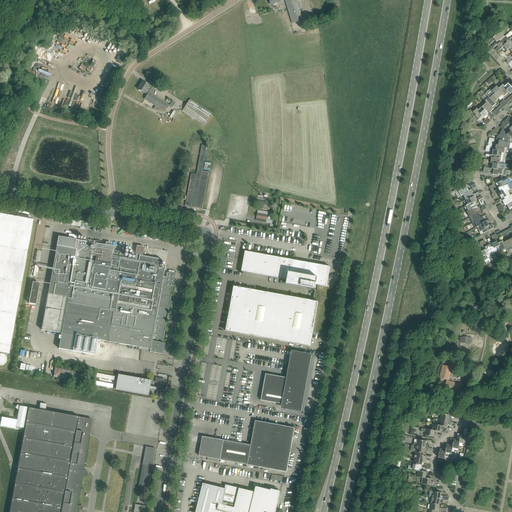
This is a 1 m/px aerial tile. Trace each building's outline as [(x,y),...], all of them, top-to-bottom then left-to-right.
[(296,0),(269,0),(271,5),(280,2),(280,1),(284,0),(292,23),(302,20),(296,0)] [(328,0),(311,0),(314,11),(318,10),(318,12),(326,10),(325,6),(330,5),(328,0)] [(495,43),(497,45),(498,44),(500,42),(499,41),(504,37),(501,33),(500,33),(499,33),(493,38),(496,42),(495,43)] [(508,41),(504,37),(499,41),(500,42),(498,44),(502,48),(503,47),(506,45),(505,44),(508,41)] [(90,40),(87,45),(93,48),(96,43),(90,40)] [(103,86),(108,89),(119,71),(114,68),(103,86)] [(149,85),(143,81),(137,89),(143,93),(144,93),(147,95),(144,99),(155,106),(153,109),(155,110),(157,107),(165,112),(169,105),(149,92),(145,90),(149,85)] [(503,85),(507,90),(506,91),(508,93),(510,94),(511,92),(511,86),(508,83),(507,81),(503,85)] [(497,87),(501,91),(500,92),(504,96),(508,93),(506,91),(507,90),(503,85),(501,83),(497,87)] [(500,100),(504,96),(500,92),(501,91),(497,87),(496,86),(491,90),(500,100)] [(492,99),(495,102),(499,99),(500,100),(492,91),(491,91),(490,89),(486,94),(487,96),(491,100),(492,99)] [(490,105),(492,107),(496,104),(495,102),(492,99),(491,100),(487,96),(483,99),(486,103),(489,106),(490,105)] [(187,105),(183,111),(204,125),(212,113),(190,99),(187,105)] [(482,106),(487,111),(487,110),(489,113),(494,109),(492,107),(490,105),(489,106),(486,103),(482,106)] [(481,105),(477,108),(481,113),(480,114),(484,118),(488,114),(489,115),(490,114),(489,113),(487,110),(487,111),(482,106),(481,105)] [(471,110),(468,112),(477,121),(478,120),(480,122),(484,118),(480,114),(481,113),(477,108),(473,112),(471,110)] [(498,135),(509,140),(510,138),(511,138),(511,139),(511,132),(510,131),(506,134),(504,132),(505,132),(503,130),(501,131),(499,135),(498,135)] [(498,135),(496,140),(499,140),(498,145),(501,146),(500,147),(507,148),(511,149),(511,143),(508,143),(509,140),(498,135)] [(185,205),(185,206),(196,208),(202,209),(209,172),(202,171),(207,146),(202,145),(196,174),(191,173),(186,201),(185,205)] [(496,145),(495,150),(497,151),(497,152),(504,153),(506,154),(507,148),(500,147),(501,146),(498,145),(496,145)] [(491,155),(490,155),(489,157),(491,157),(494,158),(494,157),(503,159),(504,153),(497,152),(497,151),(495,150),(493,150),(491,155)] [(484,167),(483,170),(489,171),(493,172),(493,175),(498,176),(498,174),(502,175),(505,176),(506,170),(504,170),(497,169),(496,170),(491,169),(487,168),(484,167)] [(503,186),(503,187),(509,184),(506,179),(503,181),(501,178),(499,179),(495,180),(495,183),(498,183),(500,187),(503,186)] [(500,187),(498,188),(501,193),(503,192),(504,193),(509,190),(511,188),(511,185),(511,183),(509,184),(503,187),(503,186),(500,187)] [(461,196),(463,195),(466,193),(466,192),(469,191),(466,186),(461,188),(461,187),(457,189),(458,192),(458,191),(461,196)] [(470,190),(469,191),(466,192),(466,193),(463,195),(465,200),(471,197),(470,196),(473,195),(470,190)] [(501,199),(500,200),(501,202),(502,201),(505,200),(504,199),(511,195),(509,190),(504,193),(503,192),(501,193),(499,194),(501,199)] [(466,206),(468,205),(472,203),(472,204),(475,203),(477,202),(474,197),(475,196),(474,194),(473,195),(470,196),(471,197),(465,200),(463,201),(466,206)] [(505,206),(507,205),(509,204),(509,203),(511,200),(511,195),(504,199),(505,200),(502,201),(505,206)] [(477,207),(475,203),(472,204),(472,203),(468,205),(466,206),(464,207),(467,212),(471,209),(472,210),(475,208),(477,207)] [(467,212),(470,218),(478,213),(475,208),(472,210),(471,209),(467,212)] [(257,213),(256,221),(266,222),(270,223),(270,221),(268,220),(268,218),(267,217),(267,215),(268,212),(258,210),(258,213),(257,213)] [(473,223),(474,222),(477,221),(476,220),(480,218),(478,213),(470,218),(473,223)] [(0,353),(8,355),(33,220),(0,214),(0,353)] [(477,227),(479,226),(482,224),(482,223),(485,222),(482,217),(480,218),(476,220),(477,221),(474,222),(477,227)] [(66,218),(65,224),(80,227),(81,221),(66,218)] [(479,226),(477,227),(479,232),(481,231),(482,231),(483,233),(488,231),(494,228),(492,224),(489,226),(487,221),(485,222),(482,223),(482,224),(479,226)] [(48,294),(41,330),(60,333),(61,333),(61,335),(60,339),(58,348),(72,351),(75,336),(130,346),(133,346),(136,347),(139,348),(145,349),(145,350),(149,351),(150,351),(150,352),(162,354),(164,344),(162,343),(163,343),(162,342),(166,320),(167,320),(167,319),(168,315),(168,314),(167,314),(171,291),(172,291),(175,274),(167,272),(166,277),(165,279),(163,278),(163,276),(165,265),(161,264),(162,260),(139,256),(140,255),(142,255),(144,247),(136,246),(135,254),(134,259),(122,257),(123,252),(113,250),(113,246),(111,246),(105,245),(81,241),(58,236),(56,246),(57,246),(48,294)] [(489,244),(490,245),(491,248),(492,247),(495,253),(500,250),(498,247),(499,246),(498,243),(497,241),(492,244),(491,243),(489,244)] [(503,241),(498,243),(499,246),(498,247),(500,250),(501,252),(506,250),(504,247),(506,246),(504,242),(503,241)] [(489,252),(490,255),(495,253),(492,247),(491,248),(490,245),(485,247),(486,249),(487,252),(489,252)] [(486,249),(481,252),(483,256),(482,257),(485,262),(488,261),(489,263),(493,261),(490,255),(489,252),(487,252),(486,249)] [(286,285),(307,289),(315,290),(316,285),(326,287),(329,266),(245,251),(241,271),(287,280),(286,283),(286,285)] [(32,282),(29,303),(35,305),(39,283),(32,282)] [(310,346),(313,331),(318,302),(234,286),(231,302),(236,303),(234,312),(232,312),(231,317),(233,317),(231,329),(226,328),(226,331),(310,346)] [(286,405),(286,409),(285,409),(289,410),(298,411),(301,412),(302,407),(303,399),(304,399),(311,360),(295,357),(291,378),(286,378),(266,374),(261,400),(282,404),(286,405)] [(443,365),(441,374),(448,376),(450,370),(450,367),(443,365)] [(55,366),(53,377),(83,382),(85,371),(55,366)] [(119,374),(116,389),(149,395),(150,389),(157,391),(157,387),(150,386),(151,380),(119,374)] [(165,395),(167,384),(163,383),(163,382),(162,382),(162,379),(164,379),(156,377),(155,382),(158,383),(157,387),(157,391),(156,396),(161,397),(161,394),(165,395)] [(445,390),(458,393),(460,384),(455,383),(455,384),(446,382),(445,390)] [(76,511),(77,511),(75,510),(81,476),(87,477),(87,472),(86,472),(86,470),(82,469),(88,436),(92,419),(45,411),(46,404),(40,403),(39,410),(28,408),(28,413),(27,412),(27,408),(19,406),(17,420),(2,417),(0,426),(15,428),(24,430),(9,511),(76,511)] [(449,420),(449,415),(441,413),(439,420),(451,422),(452,419),(450,419),(450,420),(449,420)] [(202,436),(199,456),(208,458),(219,460),(247,465),(287,472),(295,428),(255,421),(254,431),(252,431),(251,434),(253,435),(251,445),(224,440),(202,436)] [(421,428),(421,432),(425,433),(424,435),(426,436),(426,437),(426,438),(429,438),(429,436),(433,437),(434,432),(435,432),(436,434),(437,434),(438,432),(431,430),(426,429),(421,428)] [(417,440),(416,446),(428,448),(429,445),(427,445),(426,446),(425,446),(426,441),(417,440)] [(446,447),(444,457),(445,457),(451,458),(451,454),(452,448),(453,445),(449,444),(447,444),(446,447)] [(411,445),(410,451),(415,452),(424,454),(425,449),(426,449),(426,450),(428,450),(428,451),(433,452),(433,449),(428,448),(416,446),(413,446),(411,445)] [(147,495),(152,471),(142,469),(138,493),(147,495)] [(421,484),(430,485),(431,485),(434,486),(434,483),(433,483),(432,484),(431,484),(432,479),(429,478),(423,478),(421,484)] [(275,511),(280,493),(256,486),(255,492),(226,485),(225,489),(203,483),(195,511),(275,511)] [(429,491),(428,497),(431,497),(431,498),(448,501),(449,497),(447,497),(448,496),(446,496),(446,497),(442,496),(442,497),(441,496),(441,493),(432,491),(429,491)] [(439,507),(439,505),(430,503),(429,509),(443,511),(446,511),(447,509),(441,508),(440,508),(439,507)]
